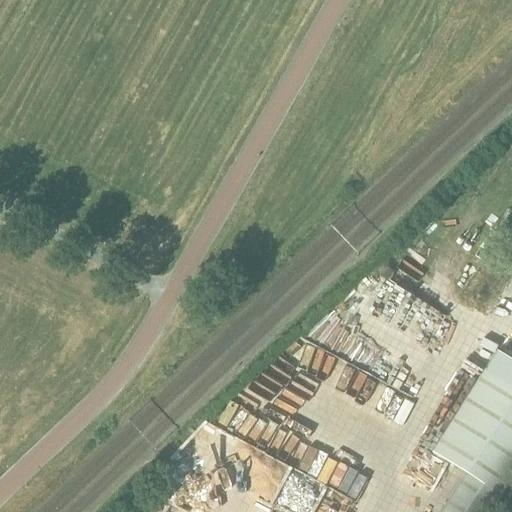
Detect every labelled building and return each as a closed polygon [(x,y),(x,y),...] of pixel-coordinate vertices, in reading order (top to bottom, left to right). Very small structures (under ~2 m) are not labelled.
[(298,375),(309,372),(303,350),(292,353),(298,375)] [(464,474),(439,511),(489,511),(511,477),(511,361),(495,351),(431,453),(464,474)] [(322,385),(335,385),(334,370),(321,371),(322,385)] [(373,416),(385,418),(388,394),(376,392),(373,416)] [(311,473),(322,458),(302,444),(291,459),(311,473)]
